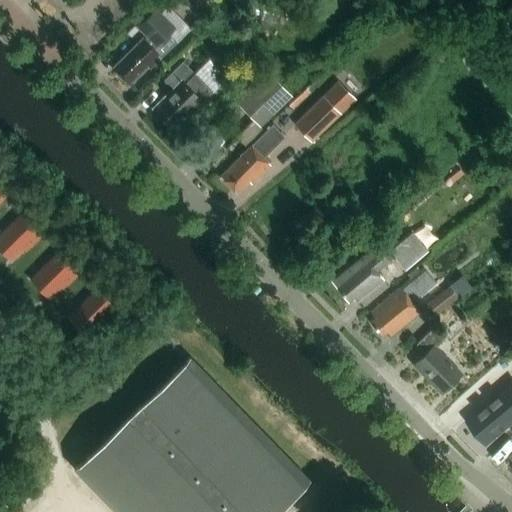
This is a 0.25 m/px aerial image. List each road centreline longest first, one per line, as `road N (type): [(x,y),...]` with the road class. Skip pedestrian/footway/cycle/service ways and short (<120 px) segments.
road 1 (tertiary): [(501,511),(0,8)]
road 2 (unclassified): [(10,511),(55,462),(25,367),(0,332)]
